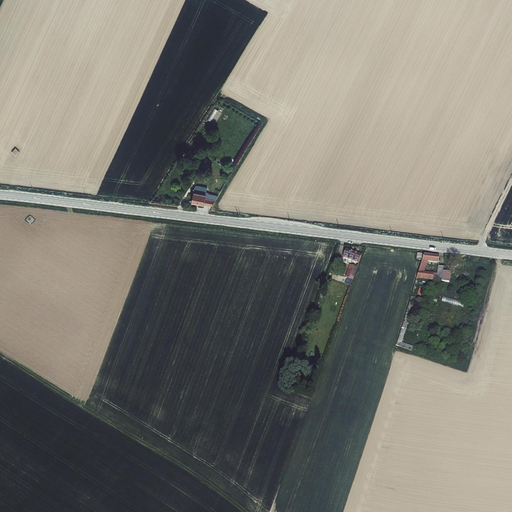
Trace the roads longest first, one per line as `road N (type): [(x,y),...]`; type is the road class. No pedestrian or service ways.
road 1 (secondary): [(0,194),(511,255)]
road 2 (track): [(0,353),(246,511)]
